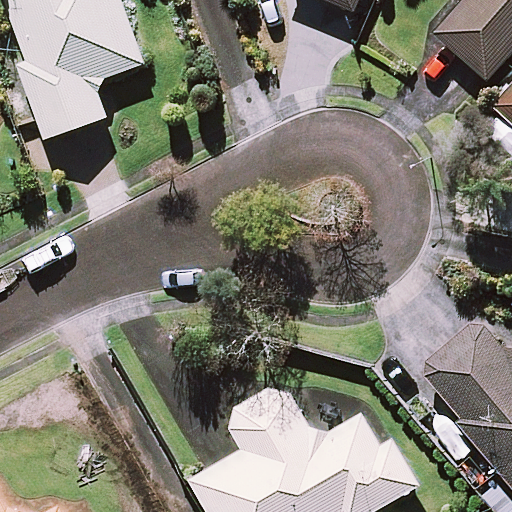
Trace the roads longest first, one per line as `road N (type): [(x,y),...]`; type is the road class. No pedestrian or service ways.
road 1 (residential): [(149,257),(246,172),(347,140),(385,148),(412,193),(413,227),(386,264),(331,277),(254,273)]
road 2 (residential): [(149,257),(0,331)]
